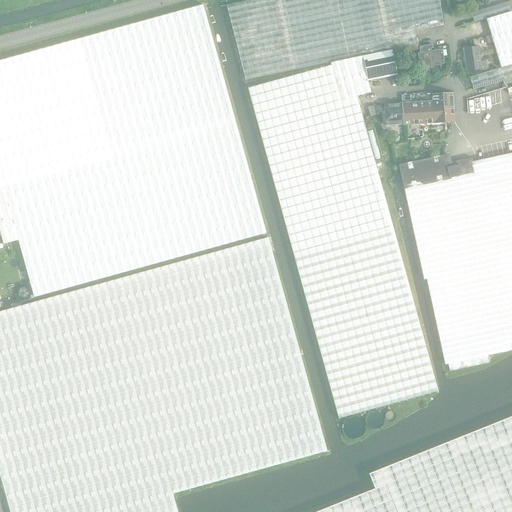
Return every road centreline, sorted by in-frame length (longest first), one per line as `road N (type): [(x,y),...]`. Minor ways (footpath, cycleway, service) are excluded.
road 1 (tertiary): [(160,0),(0,42)]
road 2 (unclassified): [(466,134),(443,0)]
